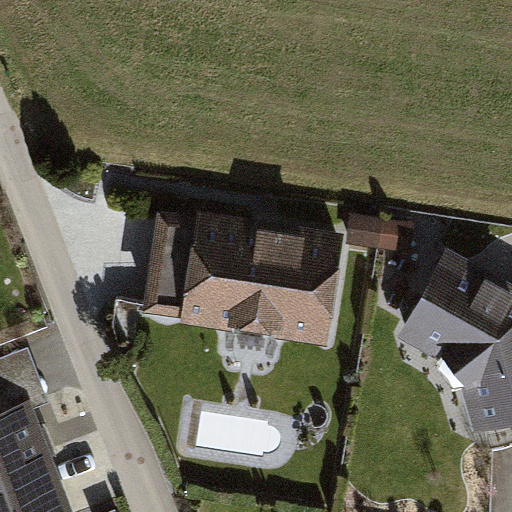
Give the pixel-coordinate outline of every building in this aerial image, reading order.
[(198,219),(160,214),(145,319),(335,345),(350,236),(315,231),(313,240),(267,234),(269,222),(199,213),(198,219)] [(416,225),(357,217),(354,244),(412,252),(416,225)] [(494,276),(452,254),(408,343),(447,363),(468,388),(479,434),(511,426),(511,296),(489,286),(494,276)] [(0,359),(0,411),(31,400),(35,409),(52,403),(30,347),(0,359)] [(0,411),(0,511),(75,511),(35,409),(31,400),(0,411)]
